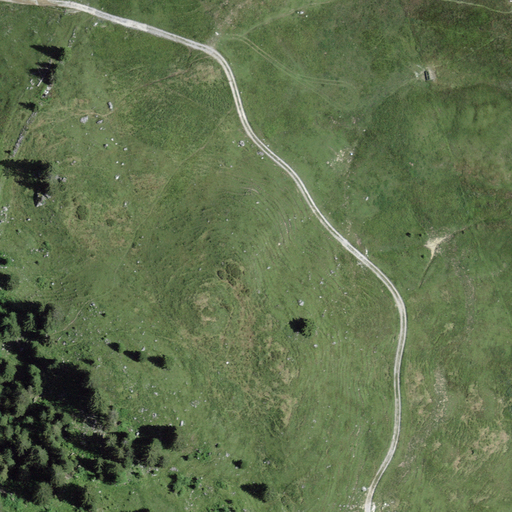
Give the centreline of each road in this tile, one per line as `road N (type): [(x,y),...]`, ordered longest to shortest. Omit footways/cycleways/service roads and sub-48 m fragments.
road 1 (track): [(367,511),(396,433),(403,330),(393,289),(259,144),(229,72),(209,49),(76,5),(19,0)]
road 2 (track): [(342,0),(267,21),(220,59)]
